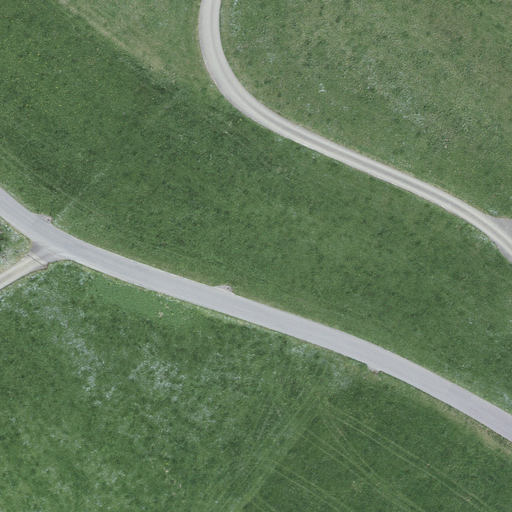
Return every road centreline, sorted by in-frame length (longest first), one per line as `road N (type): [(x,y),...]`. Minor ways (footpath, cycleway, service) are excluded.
road 1 (unclassified): [(511,429),(349,346),(66,246),(0,199)]
road 2 (track): [(211,0),(214,56),(253,109),(458,203),(511,250)]
